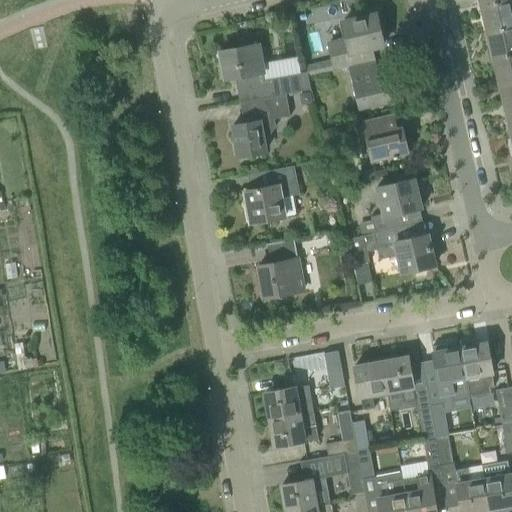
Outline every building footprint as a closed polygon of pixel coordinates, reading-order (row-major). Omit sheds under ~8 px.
[(511,26),(511,3),(511,0),(507,0),(481,6),(487,32),(511,26)] [(343,22),(347,42),(328,46),(334,70),(375,60),(375,59),(362,62),(359,50),(383,45),(376,14),(343,22)] [(511,26),(487,32),(493,58),(511,54),(511,26)] [(258,44),(219,51),(225,79),(235,77),(239,102),(286,93),(310,89),(307,71),(265,79),(264,73),(262,64),(261,60),(258,44)] [(511,54),(493,58),(499,85),(511,81),(511,54)] [(375,60),(355,65),(349,67),(359,109),(396,100),(390,77),(379,80),(375,60)] [(511,109),(511,81),(499,85),(505,111),(511,109)] [(290,116),(286,93),(239,102),(243,123),(233,125),(238,156),(265,151),(262,136),(270,135),(276,127),(274,119),(290,116)] [(393,114),(374,118),(361,121),(370,162),(408,153),(403,128),(397,129),(393,114)] [(295,166),(287,167),(267,171),(270,187),(245,191),(250,222),(285,216),(296,214),(293,196),(300,195),(295,166)] [(414,178),(395,183),(376,187),(383,216),(371,218),(375,233),(402,226),(399,213),(421,208),(414,178)] [(402,226),(375,233),(347,239),(353,265),(369,261),(367,251),(376,249),(378,259),(398,255),(402,272),(435,265),(428,234),(405,240),(402,226)] [(295,239),(287,240),(266,244),(266,245),(267,245),(270,263),(258,266),(264,297),(293,292),(290,274),(301,272),(295,239)] [(486,342),(460,347),(465,376),(469,397),(491,393),(490,387),(494,386),(490,362),(486,342)] [(451,343),(432,346),(433,352),(437,372),(441,395),(452,393),(453,400),(469,397),(465,376),(460,347),(452,348),(451,343)] [(415,400),(411,376),(408,356),(381,361),(386,391),(401,388),(403,402),(415,400)] [(381,361),(354,366),(358,386),(362,410),(374,407),(373,397),(387,394),(386,391),(381,361)] [(313,411),(311,397),(308,385),(265,392),(269,419),(299,414),(313,411)] [(508,385),(496,387),(503,425),(511,423),(511,409),(509,394),(508,385)] [(442,406),(432,408),(436,437),(447,435),(442,406)] [(436,437),(432,408),(419,410),(424,439),(436,437)] [(318,438),(316,426),(313,411),(299,414),(269,419),(274,446),(318,438)] [(355,438),(352,423),(350,411),(338,413),(342,441),(355,438)] [(352,423),(355,438),(357,451),(369,449),(364,421),(352,423)] [(511,423),(503,425),(502,425),(507,453),(511,452),(511,423)] [(467,468),(455,470),(454,462),(453,462),(447,435),(436,437),(445,487),(457,485),(462,511),(489,511),(484,479),(469,481),(467,468)] [(430,474),(402,479),(408,511),(435,511),(435,509),(432,489),(445,487),(436,437),(424,439),(427,460),(430,474)] [(357,451),(355,438),(342,441),(326,444),(328,456),(357,451)] [(375,477),(369,449),(357,451),(360,464),(362,479),(375,477)] [(360,464),(357,451),(328,456),(331,469),(347,466),(360,464)] [(511,484),(510,474),(507,461),(481,465),(484,479),(489,511),(502,511),(511,510),(511,484)] [(362,479),(360,464),(347,466),(352,495),(365,493),(362,479)] [(330,504),(328,491),(326,477),(301,481),(281,485),(286,511),(316,506),(330,504)] [(388,482),(376,484),(379,498),(378,498),(380,508),(381,511),(408,511),(402,479),(392,481),(388,482)]
